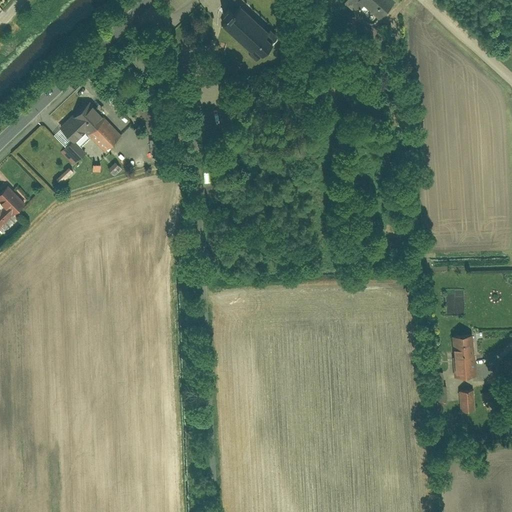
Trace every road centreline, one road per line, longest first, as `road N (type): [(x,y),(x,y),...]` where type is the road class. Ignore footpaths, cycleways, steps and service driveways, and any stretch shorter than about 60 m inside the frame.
road 1 (tertiary): [(152,0),(0,144)]
road 2 (unclassified): [(423,0),(511,81)]
